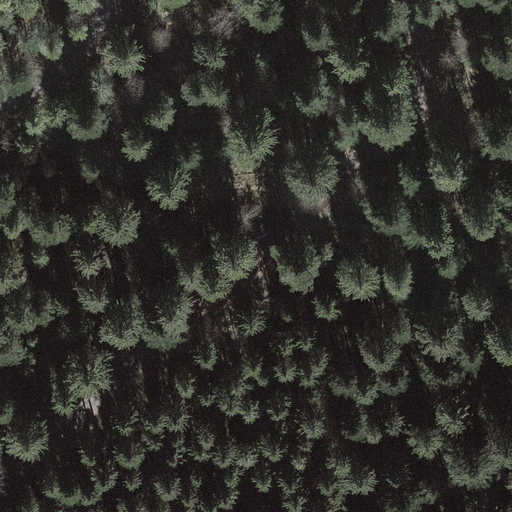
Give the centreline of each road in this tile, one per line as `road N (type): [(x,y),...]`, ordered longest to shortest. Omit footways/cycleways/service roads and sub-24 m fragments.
road 1 (unclassified): [(400,0),(405,31),(389,96),(339,159),(0,482)]
road 2 (track): [(0,105),(60,74),(98,32),(108,0)]
